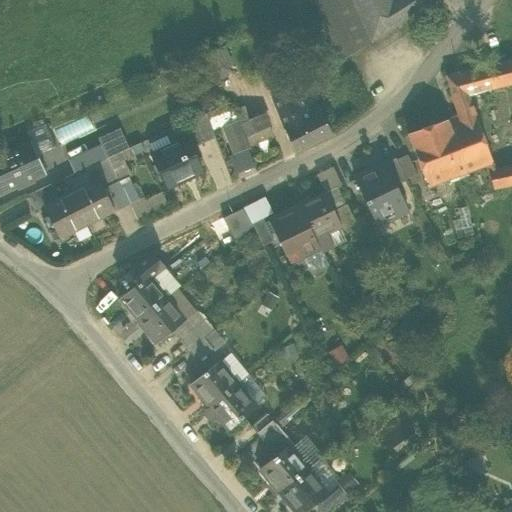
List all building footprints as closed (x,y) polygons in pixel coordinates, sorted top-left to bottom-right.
[(315,0),(342,59),(371,41),(352,0),(315,0)] [(393,0),(391,2),(389,0),(352,0),(371,41),(401,22),(434,0),(393,0)] [(231,75),(220,51),(206,58),(217,81),(231,75)] [(506,85),(511,83),(511,60),(505,62),(502,63),(506,85)] [(492,88),(506,85),(502,63),(487,66),(492,88)] [(466,94),(492,88),(487,66),(447,76),(450,89),(452,97),(466,94)] [(268,88),(285,130),(309,120),(307,114),(311,113),(310,109),(314,106),(307,91),(293,97),(286,81),(268,88)] [(188,91),(172,98),(182,119),(198,111),(188,91)] [(459,117),(461,123),(475,118),(466,94),(452,97),(454,102),(459,117)] [(242,107),(247,120),(263,114),(258,101),(242,107)] [(230,102),(206,113),(212,130),(222,127),(221,123),(235,118),(233,111),(230,102)] [(315,105),(314,106),(310,109),(311,113),(307,114),(309,120),(285,130),(294,153),(331,134),(315,105)] [(247,120),(242,107),(233,111),(235,118),(238,124),(247,120)] [(192,119),(201,142),(215,137),(212,130),(206,113),(192,119)] [(247,120),(250,128),(252,133),(268,127),(263,114),(247,120)] [(455,142),(467,138),(461,123),(459,117),(448,121),(455,142)] [(222,127),(231,149),(245,144),(243,137),(238,124),(235,118),(221,123),(222,127)] [(481,135),(475,118),(461,123),(467,138),(468,140),(481,135)] [(247,120),(238,124),(243,137),(248,135),(246,129),(250,128),(247,120)] [(428,189),(456,179),(444,146),(455,142),(448,121),(408,136),(428,189)] [(31,143),(38,156),(55,148),(43,123),(26,131),(31,143)] [(248,135),(243,137),(245,144),(246,148),(257,144),(267,139),(273,137),(268,127),(252,133),(248,135)] [(97,138),(101,147),(106,158),(119,152),(129,148),(120,128),(97,138)] [(492,166),(481,135),(468,140),(467,138),(455,142),(444,146),(456,179),(486,168),(492,166)] [(149,144),(153,154),(171,146),(166,136),(149,144)] [(152,155),(167,187),(185,179),(184,177),(200,170),(186,139),(171,146),(153,154),(152,155)] [(272,157),(267,139),(257,144),(260,159),(272,157)] [(0,157),(0,192),(45,172),(38,156),(31,143),(0,157)] [(140,143),(129,148),(119,152),(124,161),(145,152),(140,143)] [(245,144),(231,149),(233,154),(228,156),(234,174),(254,167),(246,148),(245,144)] [(74,173),(84,168),(106,158),(101,147),(69,162),(74,173)] [(106,158),(129,204),(142,198),(124,161),(119,152),(106,158)] [(406,179),(408,178),(415,175),(417,174),(407,154),(396,159),(406,179)] [(129,204),(106,158),(84,168),(91,183),(98,179),(114,210),(114,211),(129,204)] [(385,164),(396,187),(407,181),(396,159),(385,164)] [(354,179),(377,226),(408,211),(396,187),(385,164),(354,179)] [(492,189),(508,185),(504,170),(494,172),(492,166),(486,168),(488,173),(492,189)] [(316,176),(325,194),(336,189),(344,185),(335,167),(316,176)] [(63,178),(71,193),(91,183),(84,168),(74,173),(63,178)] [(419,182),(415,175),(408,178),(412,186),(419,182)] [(91,183),(71,193),(86,224),(101,216),(114,210),(98,179),(91,183)] [(26,195),(35,213),(44,208),(44,207),(60,199),(52,183),(26,195)] [(325,194),(334,213),(345,207),(336,189),(325,194)] [(144,202),(142,198),(129,204),(137,221),(168,206),(161,192),(144,202)] [(59,238),(86,224),(71,193),(60,199),(44,207),(44,208),(48,216),(43,219),(49,232),(55,229),(59,238)] [(299,207),(299,208),(315,239),(341,226),(334,213),(325,194),(299,207)] [(244,209),(251,224),(262,218),(272,213),(264,196),(243,206),(244,209)] [(356,229),(345,207),(334,213),(341,226),(345,235),(356,229)] [(473,234),(466,207),(457,209),(460,219),(452,221),(457,238),(473,234)] [(319,249),(315,239),(299,208),(286,215),(285,212),(269,220),(287,255),(299,249),(302,257),(319,249)] [(222,219),(234,241),(252,226),(244,209),(222,219)] [(101,216),(86,224),(91,234),(106,226),(101,216)] [(251,224),(262,246),(273,240),(262,218),(251,224)] [(341,226),(315,239),(319,249),(320,251),(347,238),(345,235),(341,226)] [(299,249),(287,255),(291,263),(302,257),(299,249)] [(320,251),(319,249),(302,257),(311,275),(328,267),(320,251)] [(121,282),(130,292),(148,277),(151,279),(164,268),(154,255),(121,282)] [(151,279),(166,297),(179,286),(164,268),(151,279)] [(166,297),(151,279),(148,277),(130,292),(120,300),(137,321),(166,297)] [(205,318),(179,286),(166,297),(186,322),(172,334),(179,341),(194,327),(205,318)] [(268,292),(261,305),(271,310),(278,298),(268,292)] [(385,317),(373,292),(361,298),(373,323),(385,317)] [(186,322),(166,297),(137,321),(158,346),(172,334),(186,322)] [(194,327),(203,338),(215,329),(205,318),(194,327)] [(179,341),(188,351),(203,338),(194,327),(179,341)] [(223,339),(215,329),(203,338),(211,348),(223,339)] [(211,348),(203,338),(188,351),(197,361),(211,348)] [(293,344),(279,349),(283,359),(297,354),(293,344)] [(341,345),(327,353),(335,366),(349,358),(341,345)] [(231,353),(219,362),(236,383),(245,377),(248,374),(231,353)] [(191,386),(208,407),(236,383),(219,362),(191,386)] [(263,399),(245,377),(236,383),(255,406),(263,399)] [(255,406),(236,383),(208,407),(229,432),(257,408),(255,406)] [(251,426),(259,436),(275,423),(267,413),(251,426)] [(284,433),(275,423),(259,436),(267,447),(284,433)] [(293,444),(284,433),(267,447),(275,457),(288,446),(289,447),(293,444)] [(293,444),(289,447),(307,468),(321,457),(323,456),(305,435),(293,444)] [(260,469),(279,492),(307,468),(289,447),(288,446),(275,457),(260,469)] [(321,457),(307,468),(279,492),(295,511),(300,511),(313,502),(326,491),(336,482),(338,477),(321,457)] [(349,472),(336,482),(345,493),(357,483),(349,472)] [(313,502),(322,511),(345,493),(336,482),(326,491),(313,502)]
